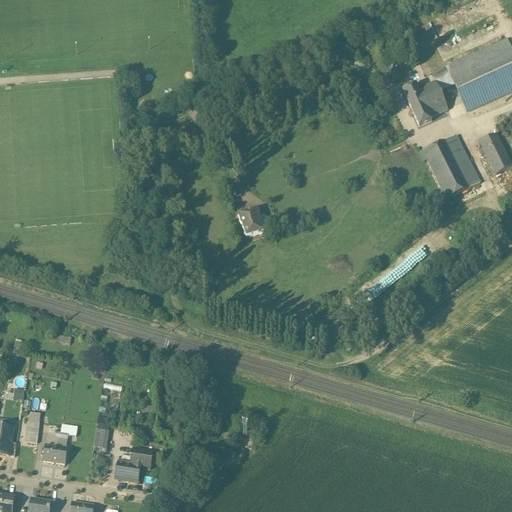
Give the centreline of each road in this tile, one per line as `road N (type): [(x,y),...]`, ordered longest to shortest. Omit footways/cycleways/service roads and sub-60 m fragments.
road 1 (track): [(511,241),(377,351),(350,362),(332,365),(190,323),(178,310),(159,168),(170,153),(207,130),(377,70),(418,138)]
road 2 (residential): [(0,473),(142,495)]
